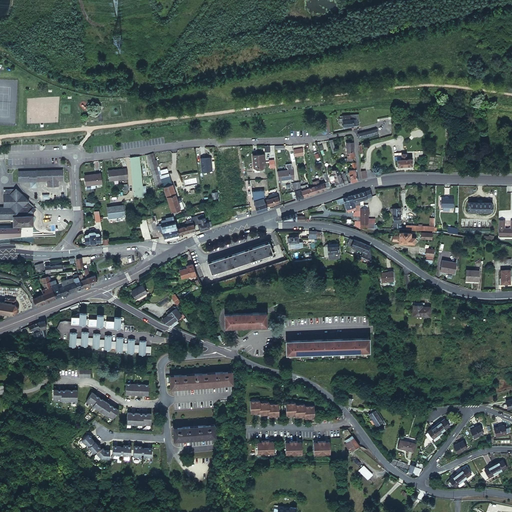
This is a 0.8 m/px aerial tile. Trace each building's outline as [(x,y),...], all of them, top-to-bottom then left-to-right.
[(350,115),(344,115),(341,116),(341,119),(340,119),(341,123),(344,123),(344,126),(354,125),(354,122),(357,121),(359,121),(358,114),(350,115)] [(333,139),(329,140),(333,152),(337,151),(333,139)] [(355,157),(354,142),(351,142),(347,142),(348,156),(345,156),(346,161),(351,160),(352,157),(355,157)] [(302,148),(293,150),(295,156),(303,154),(302,148)] [(242,156),(241,150),(223,153),(224,159),(225,159),(242,156)] [(157,185),(163,183),(163,182),(162,179),(161,176),(160,173),(159,171),(158,168),(157,166),(157,163),(157,162),(153,152),(147,153),(157,185)] [(398,159),(398,166),(414,165),(413,158),(407,158),(407,157),(407,153),(403,153),(403,152),(395,152),(395,159),(398,159)] [(263,153),(255,154),(256,165),(256,166),(264,165),(263,153)] [(140,155),(131,156),(135,197),(144,196),(144,193),(147,192),(146,185),(143,185),(140,155)] [(211,156),(201,157),(202,170),(213,169),(211,156)] [(224,159),(216,160),(217,167),(217,170),(220,169),(227,168),(225,159),(224,159)] [(246,179),(244,165),(227,168),(231,195),(235,194),(236,201),(234,201),(236,208),(250,205),(247,188),(246,179)] [(128,178),(127,167),(109,169),(110,180),(128,178)] [(294,168),(278,171),(279,179),(295,178),(294,168)] [(63,170),(17,171),(18,183),(47,183),(47,187),(51,187),(51,186),(53,186),(54,187),(58,187),(58,182),(63,182),(63,170)] [(102,173),(85,174),(87,185),(103,183),(102,173)] [(344,184),(342,177),(341,174),(333,177),(337,187),(344,184)] [(181,209),(172,180),(163,182),(163,183),(169,201),(172,212),(181,209)] [(323,183),(317,185),(314,186),(316,192),(326,189),(323,183)] [(303,197),(302,190),(301,186),(301,185),(300,185),(300,186),(295,188),(298,200),(303,198),(303,197)] [(312,187),(302,190),(303,197),(314,193),(312,187)] [(27,199),(16,189),(3,189),(3,207),(0,206),(0,219),(13,219),(13,216),(25,215),(27,212),(32,207),(33,206),(27,200),(27,199)] [(368,197),(366,190),(353,195),(355,200),(355,201),(360,200),(368,197)] [(355,200),(353,195),(350,196),(344,198),(345,203),(355,200)] [(266,200),(269,207),(280,203),(278,196),(275,197),(271,198),(270,199),(267,199),(266,200)] [(454,198),(441,197),(441,206),(453,207),(454,198)] [(258,213),(268,210),(266,202),(265,203),(264,198),(257,200),(255,200),(255,201),(256,206),(258,213)] [(351,208),(356,206),(357,206),(356,205),(355,201),(355,200),(345,203),(347,209),(351,208)] [(469,202),(469,211),(492,211),(492,202),(469,202)] [(123,204),(114,205),(114,208),(116,216),(125,215),(123,204)] [(114,205),(107,206),(109,217),(116,216),(114,208),(114,205)] [(360,207),(360,226),(367,226),(368,208),(360,207)] [(200,223),(199,224),(200,228),(200,230),(209,228),(209,227),(207,221),(205,213),(198,215),(200,223)] [(32,215),(25,215),(13,216),(13,219),(13,226),(32,225),(32,215)] [(177,228),(174,219),(174,217),(173,215),(165,217),(166,219),(161,220),(162,222),(159,223),(160,225),(158,226),(159,228),(161,228),(164,237),(166,237),(179,234),(177,228)] [(144,239),(151,239),(146,218),(139,220),(144,239)] [(181,233),(196,229),(194,223),(190,224),(177,228),(179,234),(181,233)] [(85,237),(85,242),(91,242),(91,243),(96,242),(96,241),(101,241),(100,236),(99,234),(98,233),(96,233),(94,231),(90,232),(89,233),(86,234),(85,235),(86,237),(85,237)] [(411,233),(400,233),(399,243),(414,244),(414,237),(411,237),(411,233)] [(357,249),(360,242),(358,241),(354,240),(351,247),(357,249)] [(371,255),(370,247),(364,244),(360,242),(357,249),(363,252),(371,255)] [(269,243),(208,261),(212,273),(273,254),(269,243)] [(327,247),(339,246),(339,244),(327,244),(324,247),(325,258),(328,257),(328,255),(327,247)] [(339,246),(327,247),(328,255),(328,257),(328,260),(340,259),(339,253),(339,246)] [(436,250),(427,248),(425,256),(435,257),(436,250)] [(371,255),(363,252),(362,253),(361,257),(371,261),(371,255)] [(229,289),(295,268),(291,259),(219,282),(229,289)] [(456,262),(443,260),(441,271),(454,274),(456,262)] [(197,274),(193,264),(186,265),(187,268),(180,270),(182,278),(190,276),(197,274)] [(510,270),(501,270),(501,284),(510,284),(510,270)] [(392,272),(380,273),(381,284),(393,282),(392,272)] [(97,282),(97,279),(95,274),(91,276),(87,277),(89,284),(97,282)] [(89,285),(89,284),(87,277),(85,278),(80,279),(83,288),(89,285)] [(60,295),(61,295),(58,287),(60,286),(59,282),(58,282),(57,279),(51,281),(52,284),(57,297),(60,295)] [(46,287),(49,294),(51,299),(54,298),(57,297),(52,284),(51,281),(50,281),(44,282),(46,287)] [(72,291),(78,289),(75,281),(74,281),(65,284),(60,286),(58,287),(61,295),(72,291)] [(142,285),(131,291),(136,299),(147,293),(142,285)] [(40,287),(33,290),(34,290),(41,303),(46,301),(43,294),(40,287)] [(34,290),(33,290),(30,291),(31,293),(32,295),(36,305),(41,303),(34,290)] [(174,293),(170,295),(176,304),(179,301),(174,293)] [(16,298),(5,297),(5,298),(4,298),(4,300),(0,299),(0,312),(2,312),(2,314),(4,314),(4,313),(9,313),(9,314),(10,314),(10,313),(13,313),(13,315),(15,314),(14,313),(17,312),(17,311),(18,312),(19,311),(18,310),(18,307),(19,307),(19,306),(18,306),(18,305),(18,304),(17,303),(16,302),(17,301),(16,300),(16,298)] [(164,310),(165,312),(174,305),(172,303),(164,310)] [(174,305),(165,312),(168,314),(162,319),(165,322),(170,324),(173,321),(181,315),(174,305)] [(422,305),(413,305),(413,317),(430,317),(430,307),(423,307),(422,305)] [(266,312),(224,314),(225,327),(266,326),(266,312)] [(39,322),(39,323),(40,328),(40,330),(45,329),(47,329),(45,321),(45,320),(39,322)] [(40,328),(39,323),(37,323),(31,326),(29,326),(31,331),(35,330),(40,328)] [(368,339),(286,341),(286,355),(369,352),(368,339)] [(234,372),(172,373),(172,387),(234,386),(234,372)] [(149,385),(141,384),(141,395),(149,395),(149,385)] [(62,390),(54,390),(54,401),(61,401),(62,390)] [(70,390),(62,390),(61,401),(70,401),(70,390)] [(78,390),(70,390),(70,401),(78,401),(78,390)] [(87,401),(93,406),(100,396),(94,392),(87,401)] [(100,396),(93,406),(100,410),(106,401),(100,396)] [(348,404),(347,406),(353,407),(354,399),(345,397),(344,403),(348,404)] [(113,406),(106,401),(100,410),(107,415),(113,406)] [(119,411),(113,406),(107,415),(113,420),(119,411)] [(143,413),(136,413),(135,424),(143,425),(143,413)] [(152,414),(143,413),(143,425),(152,425),(152,414)] [(381,424),(374,413),(367,417),(374,428),(381,424)] [(442,420),(435,426),(441,433),(448,428),(442,420)] [(214,425),(172,425),(173,438),(214,438),(214,425)] [(441,433),(435,426),(427,432),(433,439),(441,433)] [(479,427),(470,432),(473,439),(482,435),(479,427)] [(505,428),(494,430),(496,438),(506,435),(505,428)] [(82,441),(88,447),(94,442),(94,441),(89,435),(82,441)] [(267,450),(268,453),(276,453),(275,449),(275,441),(271,441),(271,439),(267,440),(267,441),(267,450)] [(324,450),(324,453),(332,453),(332,449),(331,441),(327,441),(327,439),(323,440),(323,441),(324,450)] [(348,444),(346,445),(351,453),(357,449),(352,441),(350,439),(346,442),(348,444)] [(259,442),(260,454),(268,453),(267,450),(267,441),(267,440),(263,440),(263,441),(259,442)] [(288,454),(296,453),(296,450),(295,442),(295,440),(291,440),(291,442),(287,442),(288,454)] [(296,450),(296,453),(304,453),(303,441),(299,441),(299,440),(295,440),(295,442),(296,450)] [(315,442),(316,453),(324,453),(324,450),(323,441),(323,440),(319,440),(319,441),(315,442)] [(88,447),(94,454),(100,448),(101,448),(95,442),(94,442),(88,447)] [(415,446),(399,442),(397,451),(412,455),(415,446)] [(460,443),(451,447),(454,454),(463,450),(460,443)] [(124,456),(132,457),(132,448),(132,446),(124,446),(124,448),(124,456)] [(142,447),(134,446),(134,448),(134,457),(142,457),(142,449),(142,447)] [(113,455),(124,456),(124,448),(122,448),(122,447),(114,447),(113,455)] [(102,450),(98,454),(102,459),(111,459),(111,451),(106,451),(104,448),(102,450)] [(144,449),(142,449),(142,457),(152,457),(153,448),(145,448),(144,449)] [(500,462),(490,466),(494,473),(503,469),(500,462)] [(367,480),(373,474),(363,465),(358,470),(367,480)] [(494,473),(490,466),(481,471),(484,478),(494,473)] [(465,468),(456,472),(459,479),(468,475),(465,468)] [(459,479),(456,472),(446,475),(450,483),(459,479)]
